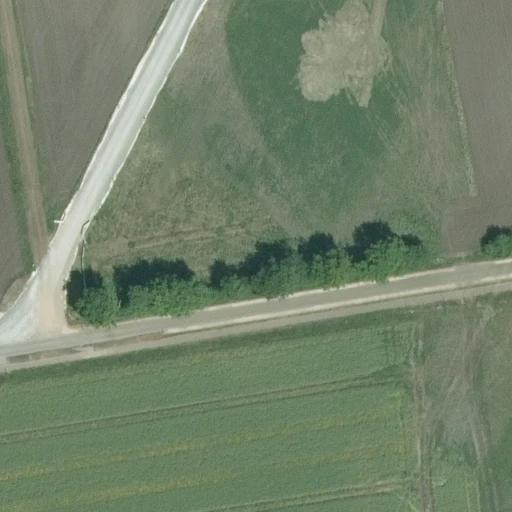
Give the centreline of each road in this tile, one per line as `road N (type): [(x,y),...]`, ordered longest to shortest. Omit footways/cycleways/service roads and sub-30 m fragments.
road 1 (unclassified): [(0,355),(511,273)]
road 2 (track): [(5,0),(56,346)]
